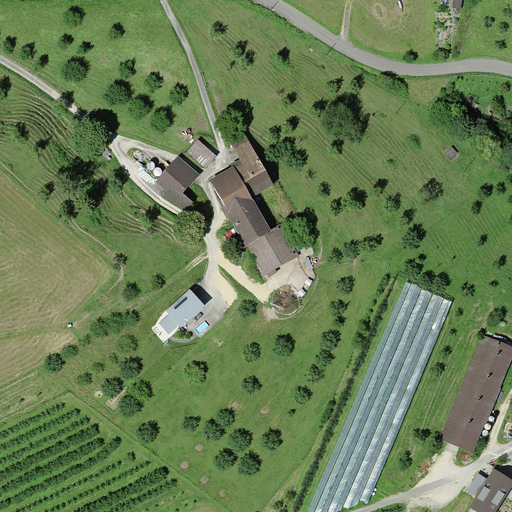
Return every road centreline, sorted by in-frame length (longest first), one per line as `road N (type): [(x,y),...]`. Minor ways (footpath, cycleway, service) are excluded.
road 1 (track): [(164,0),(219,140),(222,162),(213,170),(113,140),(0,61)]
road 2 (tertiary): [(270,0),(392,68),(511,70)]
road 3 (track): [(362,511),(511,444)]
road 4 (track): [(83,328),(141,303),(212,249)]
road 5 (track): [(202,172),(220,219),(210,230),(154,196)]
